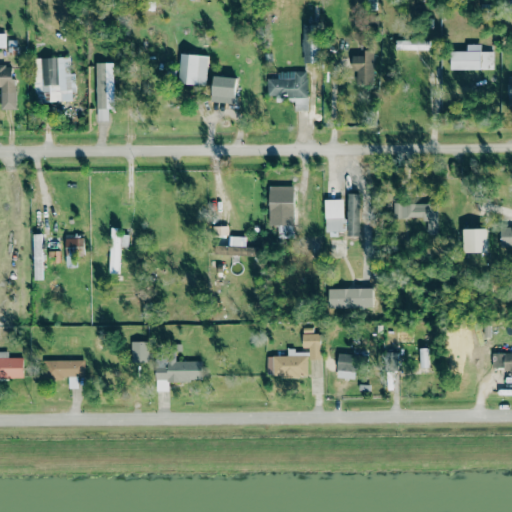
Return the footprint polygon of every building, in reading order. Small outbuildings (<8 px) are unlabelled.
[(319,63),(318,24),(303,24),(303,63),(319,63)] [(428,50),(429,40),(396,40),(395,49),(428,50)] [(481,52),(481,44),(466,44),(466,51),(450,51),(450,70),(494,69),(493,51),(481,52)] [(357,85),(374,84),(373,50),(365,50),(365,56),(352,56),(352,71),(357,71),(357,85)] [(180,84),(207,84),(207,55),(180,54),(180,84)] [(74,100),(74,73),(70,73),(69,57),(34,58),(35,101),(74,100)] [(114,62),(96,63),(97,121),(108,120),(108,109),(115,108),(114,62)] [(0,64),(13,64),(16,108),(3,109),(2,87),(0,87),(0,64)] [(308,110),(307,71),(278,71),(278,78),(267,78),(268,98),(295,97),(295,111),(308,110)] [(212,103),(236,103),(236,77),(213,76),(212,103)] [(269,225),(293,225),(294,186),(269,186),(269,225)] [(360,193),(348,193),(347,236),(360,236),(360,193)] [(326,232),(345,231),(345,224),(344,199),(325,200),(326,232)] [(438,234),(437,202),(393,203),(394,219),(427,218),(427,234),(438,234)] [(501,247),(511,246),(511,225),(500,226),(501,247)] [(128,234),(120,234),(121,228),(111,228),(109,273),(119,273),(120,247),(128,247),(128,234)] [(488,252),(487,228),(463,229),(464,252),(488,252)] [(33,234),(35,280),(43,279),(41,234),(33,234)] [(246,247),(246,236),(230,236),(230,245),(215,245),(215,254),(259,256),(260,247),(246,247)] [(67,267),(75,266),(75,256),(84,255),(84,237),(65,238),(67,267)] [(372,288),(328,289),(329,308),(373,307),(372,288)] [(321,359),(320,334),(313,334),(313,328),(302,328),(303,348),(309,347),(309,360),(321,359)] [(148,341),(131,342),(132,364),(149,363),(148,341)] [(419,348),(420,367),(428,367),(428,348),(419,348)] [(267,356),(267,376),(308,376),(308,351),(288,351),(288,356),(267,356)] [(384,352),(385,372),(399,372),(398,352),(384,352)] [(511,352),(491,352),(491,367),(503,367),(503,370),(509,370),(509,371),(511,371),(511,352)] [(336,377),(356,379),(359,355),(339,353),(336,377)] [(155,380),(202,381),(202,361),(175,361),(175,355),(156,354),(155,380)] [(0,357),(22,357),(23,377),(0,377),(0,357)] [(84,360),(45,360),(45,379),(69,379),(69,388),(78,388),(78,376),(84,376),(84,360)]
